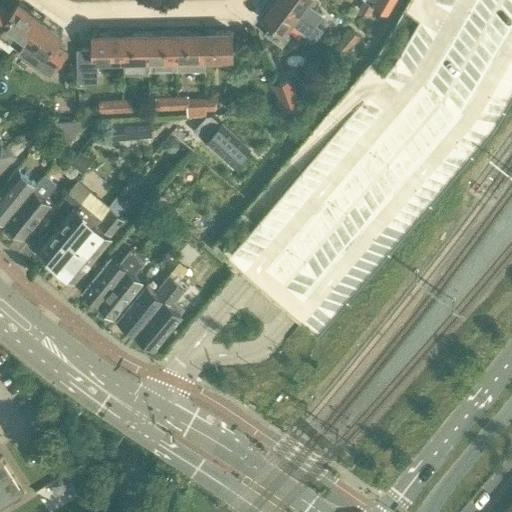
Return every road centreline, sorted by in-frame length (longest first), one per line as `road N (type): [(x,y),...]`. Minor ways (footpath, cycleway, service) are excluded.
road 1 (secondary): [(318,511),(150,406)]
road 2 (residential): [(54,0),(81,12),(208,10),(242,0)]
road 3 (secondary): [(150,406),(0,289)]
road 4 (secondary): [(511,367),(398,511)]
road 5 (secondary): [(0,326),(130,425)]
road 6 (secondary): [(130,425),(261,511)]
road 7 (secondary): [(428,511),(511,408)]
